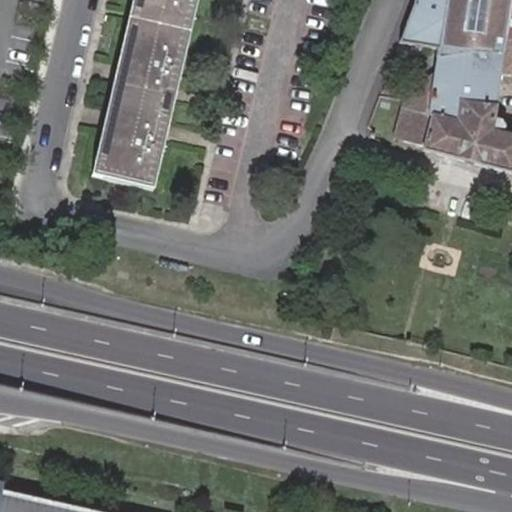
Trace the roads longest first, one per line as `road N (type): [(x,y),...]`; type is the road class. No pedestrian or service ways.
road 1 (primary): [(511,400),(0,278)]
road 2 (primary): [(511,432),(0,318)]
road 3 (primary): [(0,362),(511,476)]
road 4 (primary): [(0,402),(511,510)]
road 5 (residential): [(232,256),(55,216),(36,186),(81,0)]
road 6 (residential): [(392,0),(291,234),(247,259),(232,256)]
road 7 (residential): [(232,256),(295,0)]
